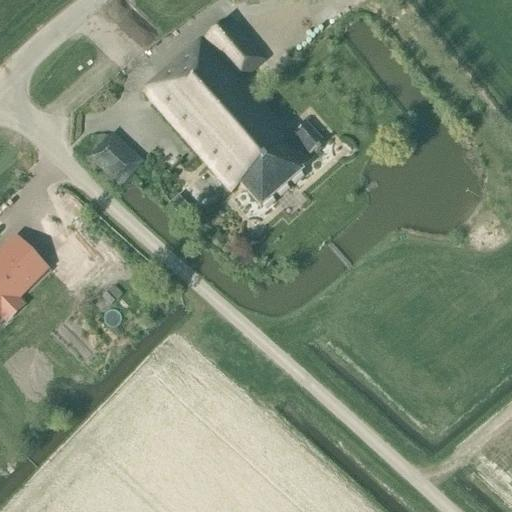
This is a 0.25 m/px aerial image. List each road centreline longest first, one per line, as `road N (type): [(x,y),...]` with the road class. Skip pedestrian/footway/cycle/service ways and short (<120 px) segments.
road 1 (unclassified): [(447,511),(0,102)]
road 2 (unclassified): [(0,89),(100,0)]
